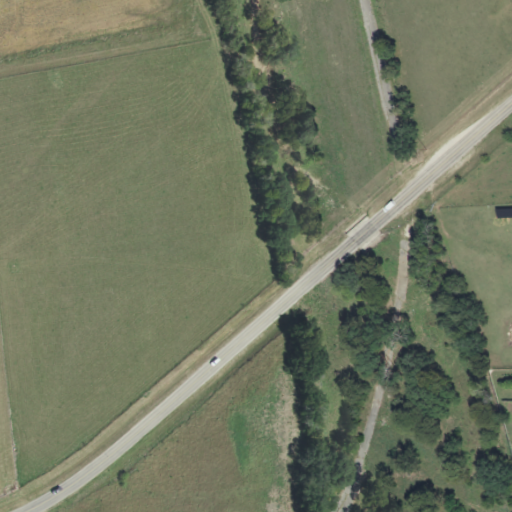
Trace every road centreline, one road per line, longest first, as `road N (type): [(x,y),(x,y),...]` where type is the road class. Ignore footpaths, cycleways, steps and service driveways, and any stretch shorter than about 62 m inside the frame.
road 1 (tertiary): [(357,241),(111,458),(30,511)]
road 2 (tertiary): [(511,106),(375,225)]
